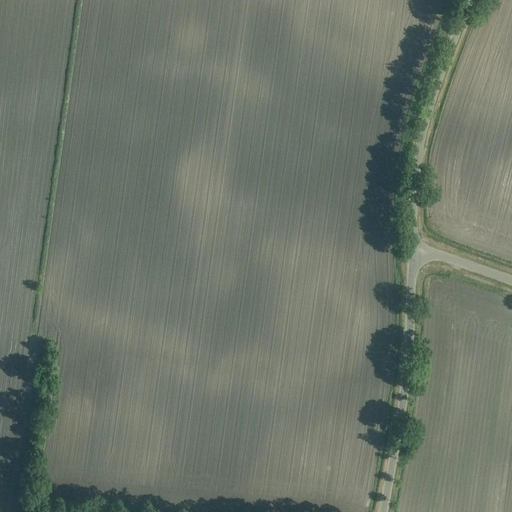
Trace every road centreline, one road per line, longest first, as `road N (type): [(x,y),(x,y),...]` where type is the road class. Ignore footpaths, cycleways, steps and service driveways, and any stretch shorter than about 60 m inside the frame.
road 1 (unclassified): [(411,253),(417,151),(469,0)]
road 2 (unclassified): [(382,511),(403,394),(411,253)]
